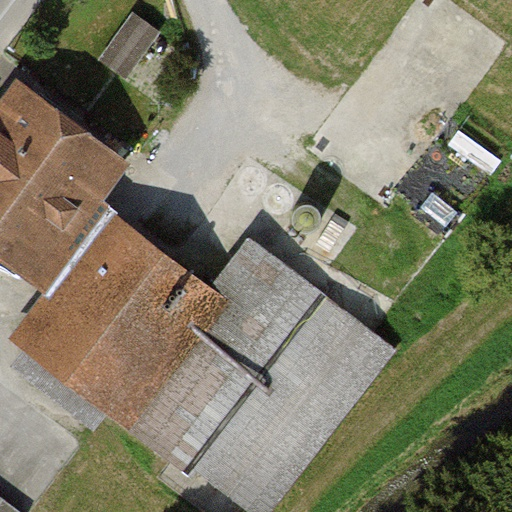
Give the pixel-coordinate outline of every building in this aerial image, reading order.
[(158,33),(137,18),(106,59),(127,75),(158,33)] [(22,102),(0,130),(0,235),(36,263),(90,192),(109,168),(22,102)] [(219,311),(124,238),(81,294),(41,345),(136,418),(219,311)] [(320,300),(262,255),(219,311),(136,418),(194,463),(320,300)] [(269,511),(391,355),(320,300),(194,463),(257,511),(269,511)] [(0,511),(24,511),(0,493),(0,511)]
